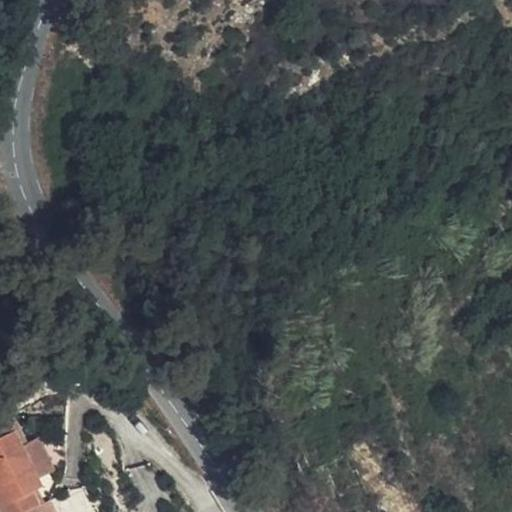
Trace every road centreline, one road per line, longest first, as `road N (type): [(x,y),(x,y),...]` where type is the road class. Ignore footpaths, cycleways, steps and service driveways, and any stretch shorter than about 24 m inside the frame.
road 1 (residential): [(244,511),(28,192),(17,108),(50,0)]
road 2 (unknown): [(242,508),(203,504),(105,417)]
